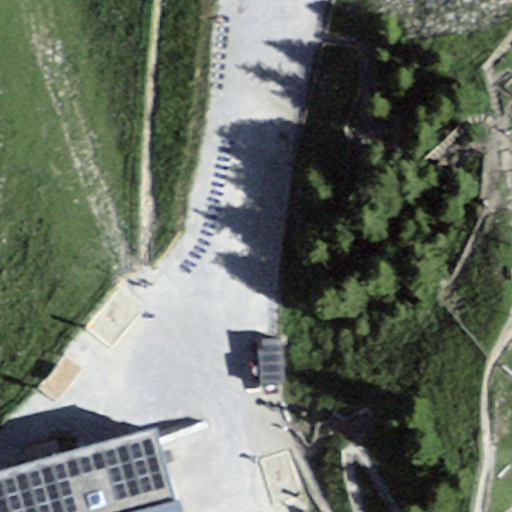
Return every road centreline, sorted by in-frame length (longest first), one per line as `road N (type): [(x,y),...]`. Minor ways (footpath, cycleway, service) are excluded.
road 1 (track): [(281,0),(216,362)]
road 2 (track): [(216,362),(252,511)]
